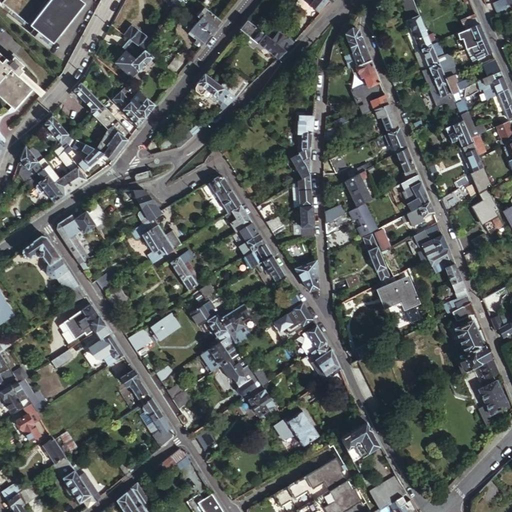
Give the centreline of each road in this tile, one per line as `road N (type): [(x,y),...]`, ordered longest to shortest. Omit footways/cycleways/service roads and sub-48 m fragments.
road 1 (residential): [(371,0),(364,33),(511,392)]
road 2 (residential): [(322,320),(315,169),(321,67),(344,0)]
road 3 (residential): [(322,320),(216,161),(166,191),(156,188),(180,152)]
road 4 (residential): [(39,221),(182,437)]
road 5 (tertiary): [(248,0),(110,176)]
road 6 (residential): [(344,0),(180,152)]
road 7 (residential): [(424,511),(322,320)]
road 8 (residential): [(0,183),(15,138),(64,79),(110,0)]
